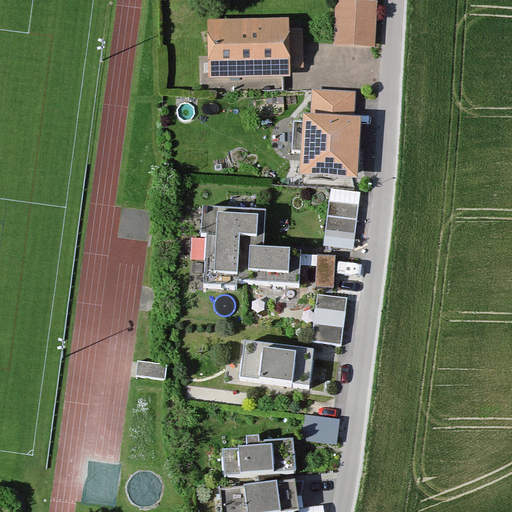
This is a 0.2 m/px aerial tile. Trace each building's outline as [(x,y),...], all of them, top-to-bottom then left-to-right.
[(371,7),(331,7),(331,54),(371,54),(371,7)] [(280,27),(200,28),(201,86),(281,85),(281,73),(300,72),(299,37),(280,38),(280,27)] [(352,99),(308,98),(308,125),(294,125),(292,184),(349,186),(352,99)] [(355,212),(326,210),(324,237),(353,239),(355,212)] [(260,251),(261,219),(194,216),(193,242),(202,243),(200,283),(226,284),(228,250),(260,251)] [(331,264),(238,259),(236,289),(329,294),(331,264)] [(311,346),(341,348),(343,306),(314,304),(311,346)] [(311,359),(236,352),(233,385),(308,392),(311,359)] [(305,441),(340,442),(341,416),(306,414),(305,441)] [(258,455),(218,457),(219,485),(292,481),(290,448),(258,450),(258,455)] [(213,500),(214,511),(295,511),(293,489),(213,500)]
